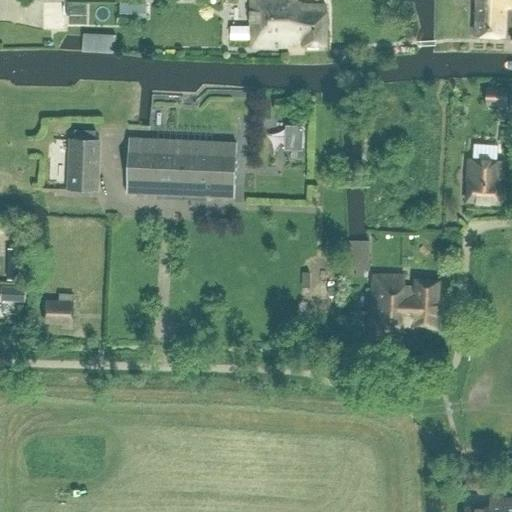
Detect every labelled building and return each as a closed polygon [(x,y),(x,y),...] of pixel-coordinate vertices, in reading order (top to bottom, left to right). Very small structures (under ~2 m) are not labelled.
[(326,45),(326,6),(304,5),(296,2),(295,0),(251,0),(251,46),(326,45)] [(511,7),(511,0),(477,0),(476,35),(504,36),(505,8),(511,7)] [(119,4),(120,16),(146,15),(145,3),(119,4)] [(231,26),(231,39),(250,39),(250,26),(231,26)] [(507,105),(507,89),(487,89),(487,105),(507,105)] [(99,139),(70,137),(68,187),(97,189),(99,139)] [(129,138),(126,193),(234,198),(237,143),(129,138)] [(104,149),(103,197),(124,197),(125,149),(104,149)] [(468,176),(467,201),(500,203),(501,183),(502,183),(503,162),(469,159),(468,176)] [(56,171),(47,171),(47,195),(56,195),(56,171)] [(347,242),(348,271),(369,270),(368,241),(347,242)] [(371,305),(369,337),(401,338),(401,327),(436,328),(437,310),(439,281),(416,280),(415,289),(404,288),(404,277),(374,275),(371,305)] [(62,327),(72,328),(73,303),(46,302),(45,322),(62,323),(62,327)] [(511,511),(511,499),(490,498),(490,508),(466,507),(465,511),(511,511)]
